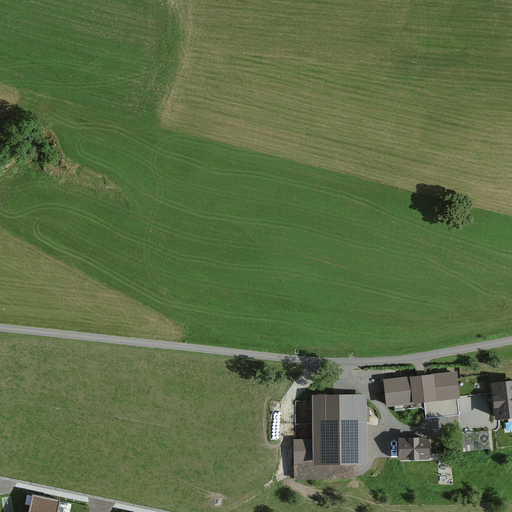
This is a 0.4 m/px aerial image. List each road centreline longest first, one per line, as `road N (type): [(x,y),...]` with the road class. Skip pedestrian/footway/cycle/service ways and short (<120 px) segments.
road 1 (unclassified): [(0,327),(339,365),(397,364),(511,340)]
road 2 (track): [(313,363),(290,399),(283,474),(223,511)]
